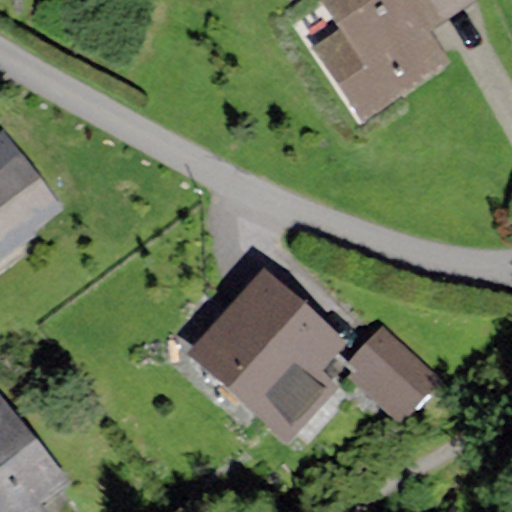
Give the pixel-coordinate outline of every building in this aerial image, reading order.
[(426,43),(476,11),(468,0),(314,0),(341,41),(318,56),(362,123),(444,70),(426,43)] [(0,195),(0,264),(64,217),(31,173),(0,195)] [(263,292),(200,368),(293,445),(357,370),(263,292)] [(358,388),(406,427),(438,388),(390,349),(358,388)] [(0,400),(0,511),(66,511),(73,508),(0,400)]
